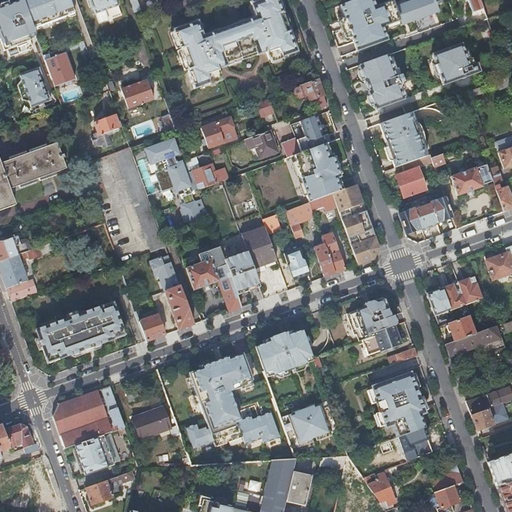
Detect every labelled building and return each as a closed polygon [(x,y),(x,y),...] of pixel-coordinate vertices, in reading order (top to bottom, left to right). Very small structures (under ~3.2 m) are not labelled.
[(23,1),(22,0),(17,2),(0,8),(0,40),(1,42),(1,44),(8,45),(7,49),(7,50),(10,56),(32,48),(28,38),(35,35),(33,29),(23,1)] [(38,0),(26,0),(23,1),(33,29),(74,14),(68,0),(38,0)] [(116,0),(90,0),(95,15),(119,6),(116,0)] [(128,0),(134,13),(141,10),(137,0),(128,0)] [(177,43),(179,49),(180,51),(184,61),(188,71),(194,90),(209,84),(208,83),(221,79),(222,78),(219,70),(228,67),(226,63),(254,53),(255,56),(265,52),(268,60),(269,60),(280,56),(281,58),(297,52),(290,31),(289,31),(282,13),(283,13),(278,0),(261,0),(253,3),(255,9),(252,10),(254,17),(203,36),(198,21),(173,30),(174,32),(177,43)] [(186,8),(198,3),(197,0),(187,0),(183,2),(186,8)] [(364,0),(353,0),(340,5),(344,18),(341,19),(348,39),(352,38),(356,51),(380,42),(364,0)] [(364,0),(380,42),(386,40),(381,27),(398,21),(400,26),(415,20),(408,1),(394,7),(392,1),(374,8),(371,0),(364,0)] [(412,0),(408,1),(415,20),(439,12),(437,5),(441,3),(440,0),(436,2),(434,0),(412,0)] [(467,0),(472,13),(483,8),(479,0),(467,0)] [(175,50),(179,49),(177,43),(174,32),(170,33),(175,50)] [(468,66),(466,60),(460,44),(430,55),(441,85),(479,72),(475,63),(474,64),(468,66)] [(184,61),(180,51),(176,53),(184,73),(188,71),(184,61)] [(43,56),(52,80),(72,73),(65,53),(56,56),(56,55),(54,56),(54,57),(50,59),(48,54),(43,56)] [(255,57),(255,56),(254,53),(226,63),(228,67),(255,57)] [(385,56),(358,65),(359,67),(357,67),(358,70),(363,83),(364,84),(367,84),(367,85),(369,89),(369,91),(366,92),(367,94),(371,106),(372,108),(373,108),(374,110),(403,100),(398,84),(403,82),(400,74),(395,76),(387,57),(386,57),(385,56)] [(472,58),(466,60),(468,66),(474,64),(472,58)] [(51,100),(39,67),(19,74),(21,80),(17,85),(22,100),(29,101),(31,107),(51,100)] [(122,68),(103,75),(104,78),(123,71),(122,68)] [(508,77),(495,82),(498,90),(511,86),(508,77)] [(300,86),(293,89),(296,97),(299,98),(307,95),(309,100),(323,95),(318,80),(300,86)] [(134,86),(141,105),(154,100),(148,81),(134,86)] [(128,110),(141,105),(134,86),(121,91),(128,110)] [(58,94),(62,103),(80,97),(77,87),(58,94)] [(461,94),(463,100),(467,98),(467,97),(477,93),(475,89),(461,94)] [(309,100),(313,110),(327,105),(323,95),(309,100)] [(268,98),(256,102),(261,117),(274,113),(273,110),(268,98)] [(169,125),(174,123),(169,109),(164,111),(169,125)] [(421,157),(427,155),(412,112),(379,124),(395,167),(401,165),(402,164),(421,157)] [(119,128),(115,116),(94,124),(98,133),(93,135),(94,138),(91,139),(93,145),(96,144),(97,146),(103,146),(103,148),(111,146),(110,142),(113,141),(111,135),(113,134),(112,131),(119,128)] [(237,138),(230,117),(200,128),(204,139),(202,140),(203,144),(205,143),(206,145),(207,149),(237,138)] [(303,129),(318,123),(317,119),(301,125),(303,129)] [(324,144),(325,144),(318,123),(303,129),(307,141),(298,144),(301,153),(310,149),(324,144)] [(270,132),(269,131),(245,140),(249,151),(255,148),(259,159),(277,152),(270,132)] [(511,135),(494,142),(498,152),(497,152),(503,168),(511,165),(511,135)] [(295,138),(288,141),(294,155),(301,153),(298,144),(295,138)] [(198,189),(188,161),(177,165),(173,154),(177,153),(172,141),(147,151),(151,163),(154,162),(158,172),(155,173),(162,193),(163,193),(162,192),(175,187),(177,190),(183,188),(185,193),(186,196),(183,197),(186,205),(182,206),(183,208),(180,209),(185,223),(188,222),(208,215),(206,212),(202,199),(195,202),(191,192),(198,189)] [(294,155),(288,141),(281,143),(286,158),(294,155)] [(39,179),(56,173),(66,169),(62,159),(64,158),(63,155),(61,156),(57,144),(0,164),(0,210),(15,205),(9,190),(19,186),(36,180),(39,179)] [(328,157),(324,144),(310,149),(301,153),(294,155),(299,168),(298,169),(310,203),(333,194),(341,191),(336,179),(340,177),(332,155),(328,157)] [(129,148),(116,153),(151,251),(165,246),(129,148)] [(441,154),(431,158),(432,162),(434,166),(444,162),(441,154)] [(396,171),(402,168),(429,159),(427,155),(421,157),(402,164),(401,165),(395,167),(396,171)] [(195,157),(187,160),(188,161),(198,189),(198,190),(222,181),(228,179),(224,168),(214,172),(211,164),(199,168),(195,157)] [(417,168),(432,162),(431,158),(429,159),(402,168),(404,172),(394,175),(403,197),(425,189),(417,168)] [(475,167),(450,176),(457,195),(482,186),(481,185),(492,181),(488,169),(486,164),(475,168),(475,167)] [(492,181),(493,184),(501,181),(496,166),(488,169),(492,181)] [(57,176),(56,173),(39,179),(40,182),(57,176)] [(91,178),(95,200),(106,198),(102,176),(91,178)] [(37,183),(36,180),(19,186),(20,189),(37,183)] [(494,186),(503,212),(511,208),(511,201),(507,186),(499,189),(498,185),(494,186)] [(379,248),(356,186),(343,190),(341,191),(333,194),(338,207),(358,265),(373,259),(379,248)] [(338,207),(333,194),(310,203),(309,203),(312,211),(324,206),(326,211),(338,207)] [(452,216),(445,197),(429,203),(430,204),(436,222),(452,216)] [(252,199),(243,203),(246,212),(255,208),(252,199)] [(315,218),(312,211),(309,203),(286,211),(296,240),(303,237),(298,224),(315,218)] [(436,222),(430,204),(414,210),(421,228),(422,230),(437,224),(436,222)] [(399,214),(404,212),(402,205),(396,207),(399,214)] [(421,228),(414,210),(414,209),(404,212),(399,214),(398,215),(405,233),(421,228)] [(77,233),(99,225),(94,213),(72,221),(77,233)] [(275,215),(262,220),(265,228),(268,235),(280,230),(275,215)] [(247,252),(254,269),(271,263),(277,261),(268,235),(265,228),(260,229),(259,227),(248,230),(249,233),(242,236),(247,252)] [(335,273),(345,270),(331,234),(322,237),(324,244),(335,273)] [(18,236),(0,242),(0,261),(18,254),(19,254),(16,247),(21,245),(18,236)] [(25,243),(21,245),(16,247),(19,254),(28,251),(25,243)] [(254,269),(247,252),(239,255),(235,243),(220,248),(237,296),(248,292),(247,288),(259,284),(255,273),(254,269)] [(19,254),(18,254),(21,260),(29,258),(51,251),(49,244),(28,251),(19,254)] [(325,277),(335,273),(324,244),(314,248),(325,277)] [(511,271),(511,245),(504,248),(506,254),(491,259),(489,255),(484,257),(492,278),(511,271)] [(237,296),(220,248),(219,247),(198,255),(201,263),(186,268),(185,269),(193,291),(218,282),(229,312),(230,311),(241,307),(237,296)] [(303,258),(300,249),(283,255),(292,281),(309,275),(303,258)] [(18,254),(0,261),(0,271),(6,289),(28,281),(21,260),(18,254)] [(194,325),(168,255),(150,262),(155,277),(159,275),(178,330),(194,325)] [(271,263),(254,269),(255,273),(266,269),(265,267),(271,265),(271,263)] [(481,298),(474,277),(458,283),(466,304),(481,298)] [(28,281),(6,289),(10,298),(22,294),(21,290),(30,287),(28,281)] [(466,304),(458,283),(442,288),(450,309),(466,304)] [(247,288),(248,292),(260,287),(259,284),(247,288)] [(22,298),(37,293),(34,286),(30,287),(21,290),(22,294),(22,298)] [(442,288),(426,294),(437,323),(449,318),(446,311),(450,309),(442,288)] [(22,294),(10,298),(11,302),(22,298),(22,294)] [(393,326),(396,325),(392,316),(389,317),(385,304),(379,301),(375,303),(372,301),(364,304),(365,307),(346,313),(354,335),(356,334),(358,341),(363,339),(364,339),(370,337),(369,334),(374,333),(389,327),(393,326)] [(101,307),(36,330),(47,360),(58,356),(60,359),(113,340),(112,336),(124,332),(115,307),(103,311),(101,307)] [(158,315),(140,322),(147,341),(165,335),(158,315)] [(450,332),(454,341),(474,334),(467,316),(447,324),(448,326),(446,327),(448,333),(450,332)] [(494,326),(498,325),(495,316),(489,318),(492,327),(494,326)] [(511,319),(503,323),(506,332),(511,329),(511,319)] [(370,337),(364,339),(369,354),(399,343),(393,326),(389,327),(374,333),(369,334),(370,337)] [(499,339),(494,326),(492,327),(474,334),(454,341),(445,345),(449,357),(480,346),(483,355),(504,348),(501,339),(499,339)] [(270,372),(272,376),(304,365),(303,360),(310,358),(300,331),(286,336),(285,332),(267,338),(268,342),(254,347),(263,374),(270,372)] [(391,364),(416,354),(413,347),(395,354),(396,357),(390,360),(391,364)] [(0,364),(8,361),(4,349),(0,350),(0,364)] [(251,383),(241,354),(228,359),(227,357),(200,366),(201,368),(187,373),(204,423),(206,428),(204,429),(203,427),(196,429),(194,425),(183,429),(191,451),(211,443),(213,447),(240,438),(243,445),(260,439),(261,444),(278,438),(269,412),(250,419),(249,416),(238,420),(237,417),(228,391),(251,383)] [(311,358),(315,369),(320,368),(316,356),(311,358)] [(454,369),(458,382),(467,379),(462,366),(454,369)] [(404,435),(423,428),(418,415),(424,412),(409,372),(371,386),(385,426),(392,423),(397,437),(404,435)] [(123,428),(109,386),(101,389),(114,427),(117,425),(118,429),(123,428)] [(502,404),(511,399),(511,396),(509,387),(466,403),(470,415),(487,409),(502,404)] [(109,429),(96,391),(58,405),(52,417),(64,449),(74,446),(102,435),(113,431),(112,428),(109,429)] [(140,401),(138,393),(127,397),(129,405),(140,401)] [(335,425),(327,403),(319,406),(319,405),(312,407),(311,405),(292,411),(292,414),(286,416),(287,418),(280,420),(287,442),(295,440),(295,441),(328,430),(327,428),(335,425)] [(502,404),(487,409),(470,415),(475,431),(476,431),(493,425),(508,419),(502,404)] [(145,415),(152,435),(170,428),(164,409),(145,415)] [(139,439),(152,435),(145,415),(132,420),(139,439)] [(0,451),(9,448),(1,425),(0,425),(0,458),(2,458),(0,452),(0,451)] [(21,443),(23,448),(32,445),(26,429),(19,426),(6,430),(12,446),(21,443)] [(427,439),(423,428),(404,435),(397,437),(396,437),(402,452),(412,449),(411,445),(418,442),(427,439)] [(102,435),(74,446),(85,476),(113,466),(102,435)] [(40,449),(38,443),(32,445),(23,448),(25,454),(40,449)] [(350,462),(352,465),(358,460),(355,452),(346,455),(350,462)] [(511,453),(487,462),(495,486),(511,479),(511,453)] [(328,466),(343,468),(344,464),(344,461),(346,455),(319,457),(317,465),(328,466)] [(290,471),(293,459),(270,460),(262,496),(258,511),(280,511),(283,502),(290,471)] [(452,486),(462,482),(455,462),(447,465),(450,472),(432,478),(437,491),(452,486)] [(343,468),(340,480),(345,481),(344,486),(350,487),(351,482),(358,483),(360,475),(353,466),(344,464),(343,468)] [(39,509),(49,505),(51,504),(47,495),(36,467),(37,467),(36,465),(24,470),(25,472),(17,477),(10,482),(5,489),(0,497),(0,496),(0,511),(35,511),(36,511),(36,510),(37,509),(38,509),(39,509)] [(309,475),(290,471),(283,502),(302,506),(309,475)] [(133,478),(131,472),(85,489),(91,505),(111,498),(111,497),(121,494),(117,484),(133,478)] [(384,510),(385,510),(393,507),(391,503),(394,502),(384,472),(375,476),(377,480),(372,482),(369,475),(364,476),(361,477),(371,491),(378,501),(384,499),(386,504),(382,506),(384,510)] [(511,511),(511,479),(495,486),(504,511),(511,511)] [(457,501),(452,486),(437,491),(434,492),(439,506),(435,508),(436,511),(452,511),(449,504),(457,501)] [(383,511),(384,510),(382,506),(378,501),(371,491),(362,506),(365,511),(383,511)] [(434,492),(426,495),(430,507),(433,508),(435,508),(439,506),(434,492)] [(205,500),(208,501),(209,498),(199,496),(197,505),(200,506),(200,504),(205,500)] [(230,511),(231,508),(232,506),(208,501),(205,500),(200,504),(200,506),(198,511),(230,511)]
